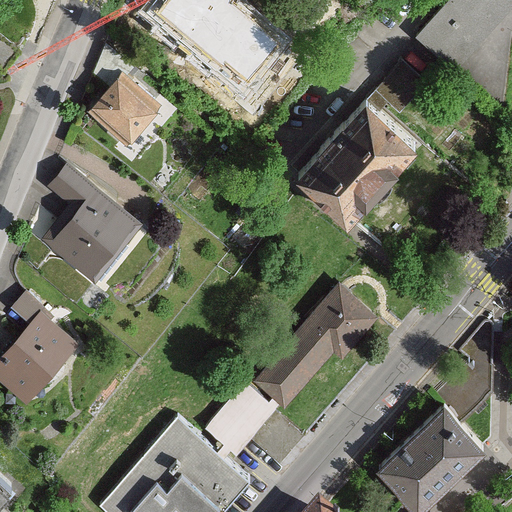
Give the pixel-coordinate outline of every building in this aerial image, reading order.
[(511,2),(511,0),(441,0),(414,30),(455,68),(511,2)] [(19,48),(0,34),(0,67),(3,70),(19,48)] [(134,147),(162,114),(121,78),(92,111),(134,147)] [(362,95),(296,169),(347,215),(414,141),(362,95)] [(46,237),(96,280),(142,227),(69,164),(52,185),(75,204),(46,237)] [(251,379),(282,407),(333,349),(345,359),(380,320),(338,282),(251,379)] [(41,314),(0,360),(0,374),(33,403),(81,349),(41,314)] [(437,391),(443,397),(376,462),(418,504),(484,439),(462,417),(492,389),(492,343),(492,316),(484,319),(458,351),(468,361),(437,391)] [(251,379),(208,428),(239,455),(252,440),(277,412),(282,407),(251,379)] [(305,437),(277,412),(252,440),(280,465),(305,437)] [(102,507),(107,511),(225,511),(252,482),(180,419),(102,507)] [(0,511),(20,490),(0,472),(0,511)]
